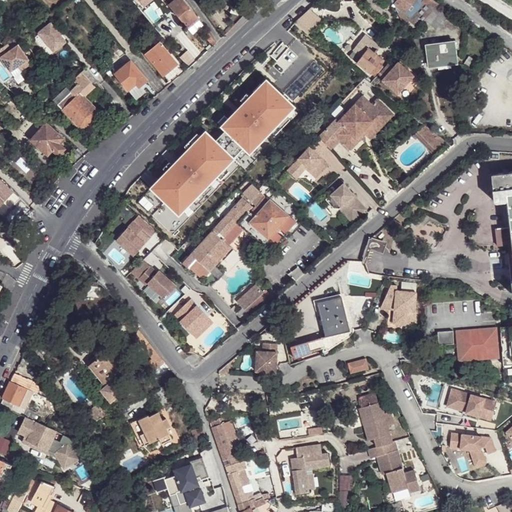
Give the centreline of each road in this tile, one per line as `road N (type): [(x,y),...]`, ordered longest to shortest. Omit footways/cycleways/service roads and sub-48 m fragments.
road 1 (unclassified): [(194,378),(458,151),(472,143),(511,145)]
road 2 (residential): [(511,483),(450,487),(388,368),(370,350),(286,383),(194,378)]
road 3 (secondary): [(95,191),(295,0)]
road 4 (secondary): [(278,0),(127,146),(95,191)]
road 5 (unclassified): [(63,234),(126,294),(194,378)]
road 6 (unknown): [(87,0),(179,110)]
road 7 (residential): [(233,511),(194,378)]
